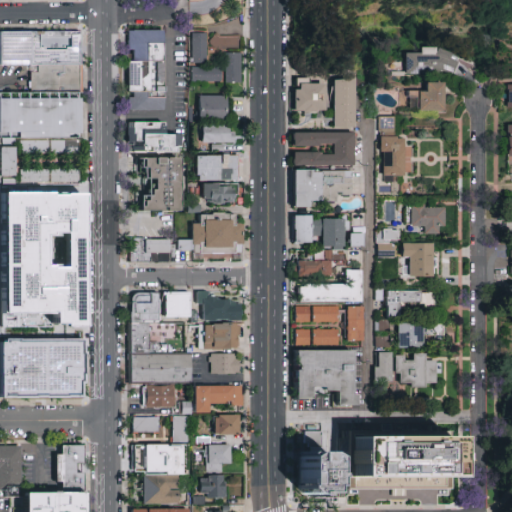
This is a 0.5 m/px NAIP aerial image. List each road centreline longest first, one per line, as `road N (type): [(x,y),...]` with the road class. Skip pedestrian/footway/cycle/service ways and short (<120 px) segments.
road 1 (secondary): [(278,511),(273,0)]
road 2 (secondary): [(261,0),(261,511)]
road 3 (secondary): [(106,421),(103,0)]
road 4 (residential): [(477,511),(481,104)]
road 5 (residential): [(0,14),(178,13)]
road 6 (residential): [(105,277),(275,276)]
